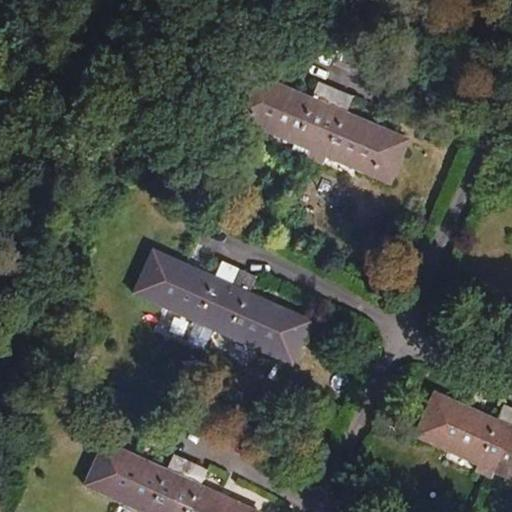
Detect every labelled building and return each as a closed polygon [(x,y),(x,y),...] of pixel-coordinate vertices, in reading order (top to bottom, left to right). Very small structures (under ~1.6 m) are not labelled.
[(404,139),(341,112),(335,126),(320,119),(332,92),(314,84),(308,98),(246,72),(227,114),(386,183),(404,139)] [(335,126),(341,112),(348,99),(332,92),(320,119),(335,126)] [(252,278),(234,270),(222,298),(207,291),(213,278),(150,250),(131,292),(286,362),(305,320),(245,293),(252,278)] [(222,298),(234,270),(219,263),(213,278),(207,291),(222,298)] [(511,413),(499,407),(493,422),(430,393),(410,434),(511,480),(511,413)] [(188,464),(170,455),(162,470),(101,442),(82,484),(142,511),(253,511),(196,486),(203,471),(188,464)]
